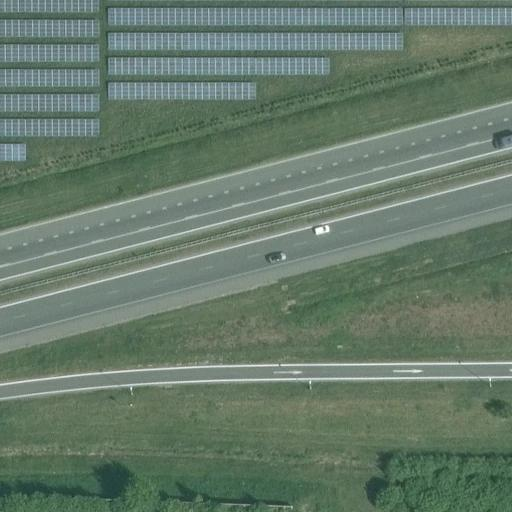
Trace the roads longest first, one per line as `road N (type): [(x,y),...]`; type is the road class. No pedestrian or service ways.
road 1 (motorway): [(511,132),(0,266)]
road 2 (motorway): [(0,324),(511,195)]
road 3 (motorway): [(0,393),(125,380),(511,373)]
